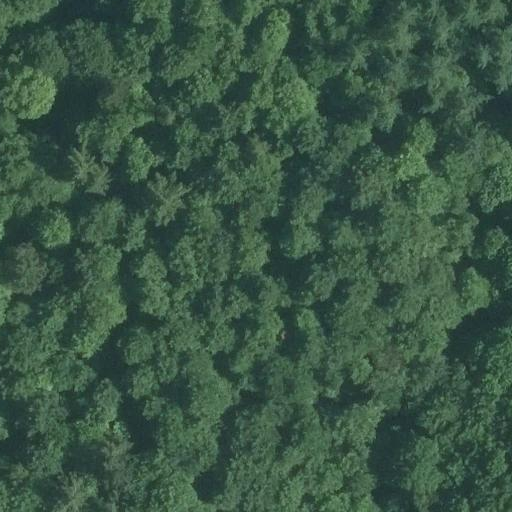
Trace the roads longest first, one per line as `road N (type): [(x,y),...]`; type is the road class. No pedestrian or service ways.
road 1 (track): [(503,114),(468,264),(368,511)]
road 2 (track): [(196,0),(503,114)]
road 3 (track): [(0,280),(125,0)]
